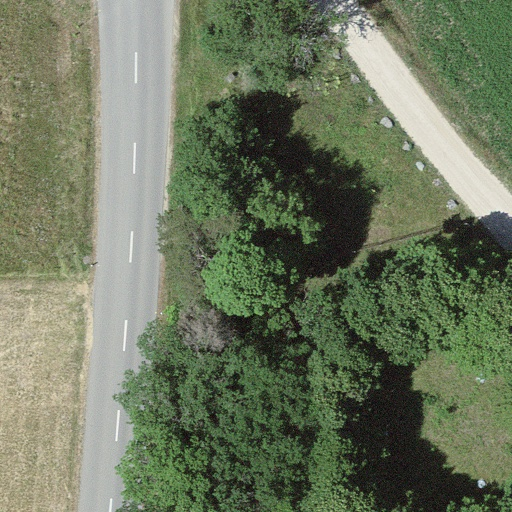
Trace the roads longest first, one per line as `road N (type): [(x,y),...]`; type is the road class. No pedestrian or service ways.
road 1 (tertiary): [(109,511),(134,183),(137,0)]
road 2 (track): [(330,0),(434,145),(511,222)]
